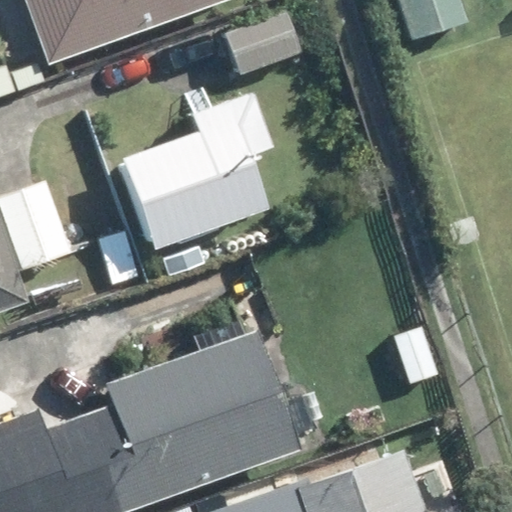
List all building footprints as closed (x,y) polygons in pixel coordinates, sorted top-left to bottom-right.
[(22,0),(46,63),(223,0),(22,0)] [(395,0),(408,40),(465,22),(458,0),(395,0)] [(287,13),(227,36),(240,73),(300,52),(287,13)] [(35,63),(10,73),(17,91),(42,81),(35,63)] [(1,68),(0,68),(0,95),(10,92),(1,68)] [(251,92),(188,115),(194,131),(122,157),(154,247),(270,206),(255,163),(260,152),(270,147),(251,92)] [(43,183),(0,197),(0,207),(21,270),(68,253),(43,183)] [(470,216),(447,224),(455,247),(478,240),(470,216)] [(0,309),(25,301),(0,229),(0,309)] [(106,384),(114,405),(77,418),(110,511),(122,511),(298,448),(292,435),(310,428),(299,396),(282,402),(256,331),(242,335),(237,320),(193,335),(198,350),(106,384)] [(419,329),(394,337),(409,384),(435,375),(419,329)] [(0,511),(110,511),(77,418),(43,430),(35,410),(0,422),(0,511)] [(425,511),(403,451),(304,487),(301,479),(210,511),(425,511)]
